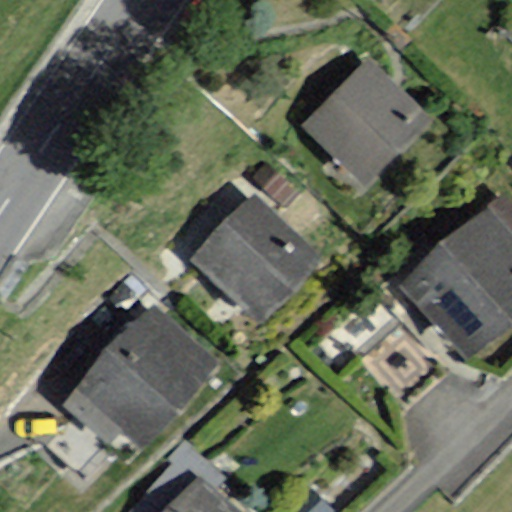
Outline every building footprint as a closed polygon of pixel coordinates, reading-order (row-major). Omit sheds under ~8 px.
[(427,119),(370,65),(315,122),(372,176),(427,119)] [(319,255),(254,196),(200,255),(265,314),(319,255)] [(511,316),(511,242),(483,212),(413,280),(479,348),(511,316)] [(212,357),(151,310),(88,390),(149,438),(212,357)] [(233,511),(200,481),(170,511),(233,511)]
